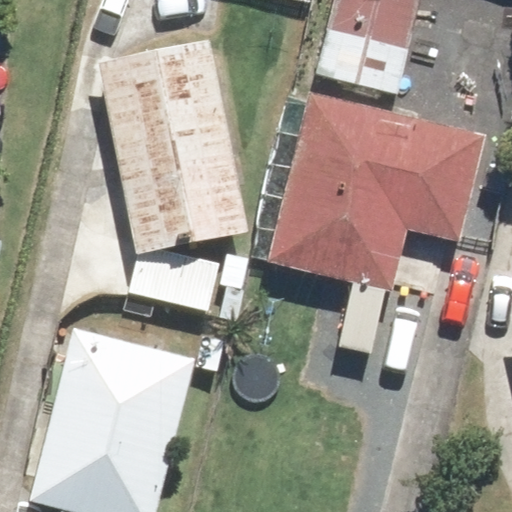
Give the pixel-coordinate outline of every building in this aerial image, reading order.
[(333,0),(315,74),(396,94),(418,0),(333,0)] [(248,231),(207,40),(99,63),(139,254),(248,231)] [(485,137),(308,94),(267,261),(390,290),(405,230),(459,243),(485,137)] [(489,255),(452,246),(437,311),(474,320),(489,255)] [(154,511),(193,356),(73,327),(30,503),(61,510),(60,511),(154,511)]
